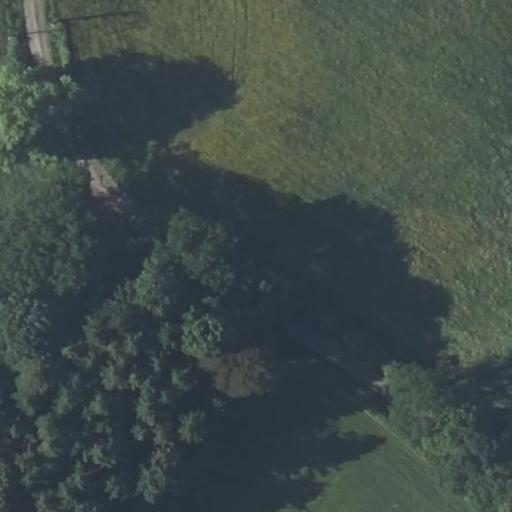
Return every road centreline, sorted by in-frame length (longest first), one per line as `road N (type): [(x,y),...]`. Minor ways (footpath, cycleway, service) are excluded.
road 1 (unclassified): [(28,0),(53,101),(120,200),(424,429),(511,508)]
road 2 (track): [(0,299),(120,200)]
